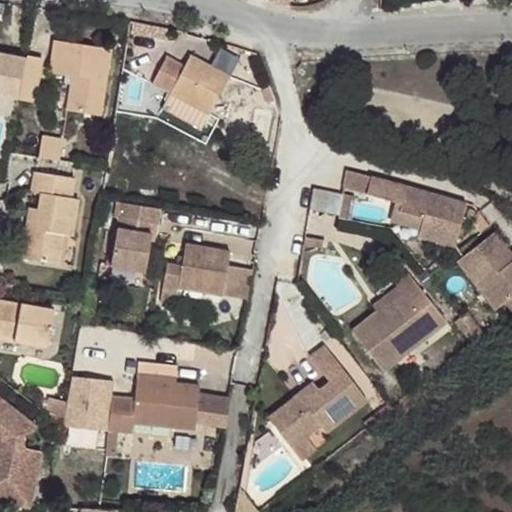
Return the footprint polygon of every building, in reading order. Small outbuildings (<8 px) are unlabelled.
[(101,116),(111,48),(55,40),(50,73),(72,76),(68,111),(101,116)] [(0,96),(18,100),(26,58),(0,52),(0,96)] [(42,58),(26,55),(26,58),(18,100),(35,103),(42,58)] [(170,94),(210,115),(230,75),(191,55),(184,67),(167,57),(152,85),(170,94)] [(202,131),(210,115),(170,94),(161,110),(202,131)] [(43,137),(39,157),(59,161),(63,140),(43,137)] [(74,178),(76,163),(59,161),(39,157),(36,171),(74,178)] [(372,177),(347,170),(344,188),(367,195),(372,177)] [(74,178),(36,171),(33,193),(40,194),(41,193),(71,197),(74,178)] [(468,204),(372,177),(367,195),(394,202),(402,204),(400,212),(424,218),(419,231),(419,237),(455,247),(468,204)] [(41,193),(40,194),(38,209),(34,229),(26,228),(21,259),(60,265),(65,235),(73,235),(79,199),(71,197),(41,193)] [(357,197),(343,193),(338,218),(353,221),(357,197)] [(157,225),(160,209),(121,202),(118,217),(118,219),(153,224),(157,225)] [(389,223),(419,231),(424,218),(400,212),(402,204),(394,202),(389,223)] [(34,229),(38,209),(29,207),(26,228),(34,229)] [(151,234),(153,224),(118,219),(117,228),(151,234)] [(147,272),(151,234),(117,228),(112,266),(147,272)] [(511,252),(496,232),(456,260),(495,310),(505,303),(511,311),(511,252)] [(305,236),(303,246),(313,248),(314,239),(305,236)] [(228,264),(231,251),(187,244),(183,265),(167,263),(161,302),(176,304),(178,289),(223,296),(223,295),(228,264)] [(253,268),(228,264),(223,295),(248,299),(253,268)] [(396,284),(397,286),(403,291),(377,311),(352,332),(384,372),(447,323),(408,274),(396,284)] [(403,291),(397,286),(372,306),(377,311),(403,291)] [(0,338),(49,346),(55,308),(0,299),(0,338)] [(471,329),(480,341),(488,335),(469,311),(461,317),(462,317),(471,329)] [(462,334),(471,329),(462,317),(455,323),(462,334)] [(328,380),(318,388),(302,401),(297,395),(269,417),(292,448),(320,426),(326,434),(369,401),(326,347),(311,357),(328,380)] [(138,369),(137,379),(176,383),(177,374),(138,369)] [(134,423),(196,429),(197,423),(199,393),(200,386),(177,383),(176,383),(137,379),(135,398),(113,396),(109,431),(118,432),(134,433),(134,423)] [(302,401),(318,388),(314,382),(297,395),(302,401)] [(199,393),(197,423),(226,425),(231,396),(199,393)] [(71,416),(69,397),(52,399),(54,418),(71,416)] [(38,427),(0,398),(0,438),(4,438),(8,449),(0,451),(0,501),(32,507),(43,451),(26,448),(26,436),(35,432),(38,427)] [(109,431),(106,456),(116,458),(118,432),(109,431)] [(240,486),(236,511),(258,511),(259,511),(240,486)]
